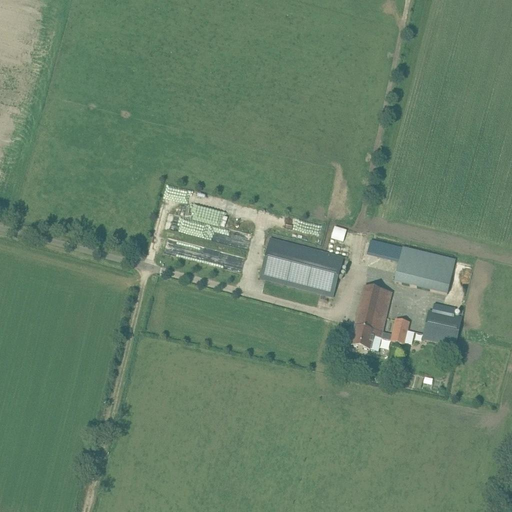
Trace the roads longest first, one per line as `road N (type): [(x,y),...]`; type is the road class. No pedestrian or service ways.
road 1 (unclassified): [(332,310),(0,226)]
road 2 (track): [(408,0),(345,304),(332,310)]
road 3 (track): [(153,266),(88,511)]
